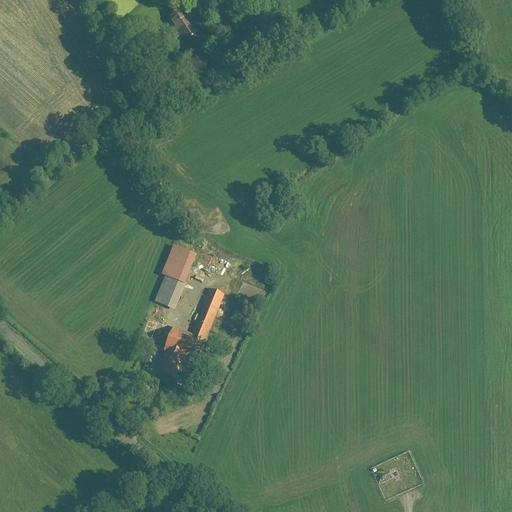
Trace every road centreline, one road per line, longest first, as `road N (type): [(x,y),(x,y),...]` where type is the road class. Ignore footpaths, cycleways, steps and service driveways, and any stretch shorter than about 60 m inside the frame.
road 1 (track): [(0,220),(142,104),(202,88),(237,66)]
road 2 (unclassified): [(0,332),(197,511)]
